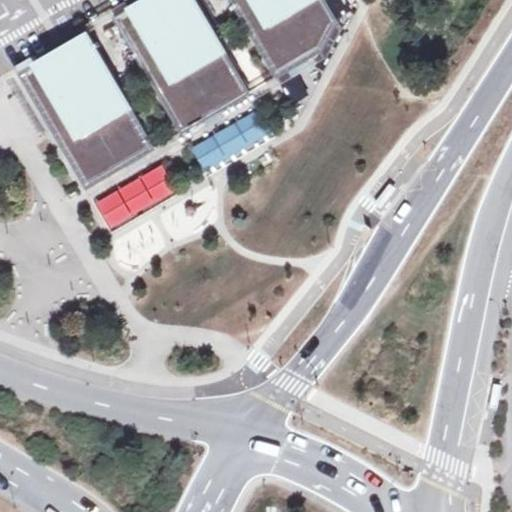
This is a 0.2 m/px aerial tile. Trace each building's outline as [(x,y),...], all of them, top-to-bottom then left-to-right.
[(145,0),(115,18),(181,133),(249,93),(194,0),(145,0)] [(231,0),(276,76),(321,51),(338,23),(324,0),(231,0)] [(63,49),(20,74),(87,189),(155,149),(87,34),(63,49)] [(190,150),(206,174),(270,132),(254,108),(190,150)] [(161,166),(93,201),(107,229),(176,194),(161,166)] [(391,185),(376,204),(379,206),(381,208),(396,189),(391,185)] [(496,387),(493,386),(489,410),(494,411),(498,387),(496,387)]
